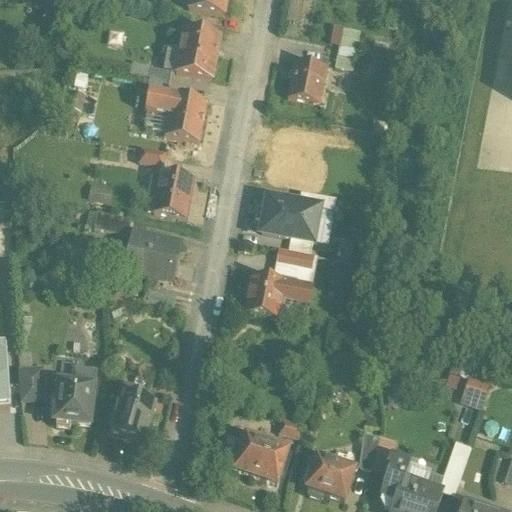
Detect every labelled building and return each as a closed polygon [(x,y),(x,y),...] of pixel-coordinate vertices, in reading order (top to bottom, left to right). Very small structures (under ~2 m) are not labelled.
[(227,0),(190,0),(188,14),(223,20),(227,0)] [(292,0),(289,20),(301,22),(305,0),(292,0)] [(220,40),(184,33),(176,77),(211,84),(220,40)] [(354,63),(338,60),(335,71),(352,74),(354,63)] [(327,71),(295,65),(288,102),(314,107),(317,88),(324,89),(327,71)] [(171,75),(151,71),(148,84),(169,87),(171,75)] [(169,87),(148,84),(146,96),(149,96),(166,100),(167,99),(169,87)] [(84,99),(72,96),(68,113),(80,116),(84,99)] [(207,107),(167,99),(166,100),(149,96),(145,116),(169,121),(165,141),(199,148),(207,107)] [(165,159),(142,155),(139,168),(162,172),(165,159)] [(192,183),(156,176),(148,215),(154,216),(154,218),(185,223),(192,183)] [(95,191),(93,201),(110,204),(112,193),(95,191)] [(323,211),(266,201),(264,214),(259,213),(256,228),(260,228),(258,241),(316,252),(323,211)] [(11,205),(0,206),(0,231),(11,231),(11,205)] [(130,224),(97,216),(93,233),(126,240),(130,224)] [(179,249),(133,239),(133,241),(138,242),(131,275),(125,274),(125,276),(171,287),(179,249)] [(297,283),(274,278),(272,284),(308,291),(315,260),(279,253),(276,267),(299,272),(297,283)] [(276,267),(274,278),(297,283),(299,272),(276,267)] [(272,284),(253,280),(246,317),(277,324),(281,303),(309,308),(312,292),(308,291),(272,284)] [(168,299),(146,294),(144,306),(165,311),(168,299)] [(0,414),(10,414),(5,350),(0,350),(0,414)] [(45,369),(17,370),(20,409),(47,407),(45,369)] [(78,383),(77,391),(59,389),(54,427),(57,427),(56,431),(70,433),(70,429),(90,431),(94,393),(92,392),(93,384),(78,383)] [(490,390),(469,383),(463,399),(484,406),(490,390)] [(144,395),(124,389),(111,437),(145,446),(156,408),(141,404),(144,395)] [(306,430),(283,424),(279,438),(302,445),(306,430)] [(379,440),(363,438),(358,472),(374,474),(379,440)] [(277,452),(246,442),(241,458),(231,455),(226,473),(277,490),(290,451),(285,449),(285,448),(279,446),(277,452)] [(467,464),(452,459),(441,489),(457,494),(467,464)] [(355,475),(317,462),(306,494),(309,495),(308,499),(308,500),(309,501),(320,505),(322,504),(322,503),(324,500),(344,506),(355,475)] [(437,511),(443,498),(403,484),(393,511),(437,511)]
